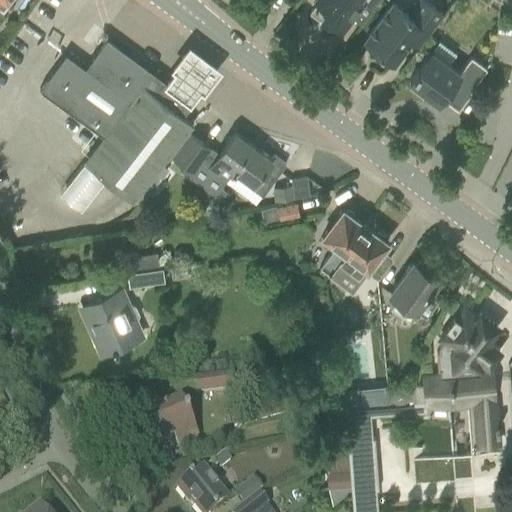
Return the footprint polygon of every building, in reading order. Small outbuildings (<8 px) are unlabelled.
[(342,29),(362,2),(372,9),(378,0),(314,0),(317,2),(310,10),(320,18),(322,14),(342,29)] [(425,0),(417,0),(416,3),(409,13),(392,1),(367,34),(376,41),(372,45),(376,48),(375,51),(386,59),(388,57),(393,61),(410,38),(419,45),(443,13),(425,0)] [(192,122),(182,115),(195,98),(194,97),(193,98),(192,98),(166,80),(106,37),(84,67),(65,52),(39,88),(103,135),(84,161),(132,199),(153,172),(192,122)] [(194,97),(195,98),(200,90),(204,92),(222,68),(188,43),(170,67),(174,70),(166,80),(192,98),(193,98),(194,97)] [(470,55),(458,71),(431,50),(418,68),(417,67),(413,72),(414,73),(409,79),(411,81),(409,84),(422,94),(424,90),(432,96),(434,93),(440,98),(441,96),(457,108),(471,90),(469,89),(486,67),(470,55)] [(211,147),(189,130),(170,156),(192,172),(211,147)] [(225,180),(228,175),(251,144),(234,131),(208,167),(225,180)] [(274,155),(271,158),(251,144),(228,175),(231,178),(236,171),(253,183),(261,172),(273,181),(286,163),(274,155)] [(138,204),(159,177),(153,172),(132,199),(138,204)] [(275,201),(310,194),(306,173),(289,176),(290,182),(272,186),(275,201)] [(229,191),(221,185),(212,196),(220,202),(229,191)] [(299,217),(296,200),(277,204),(280,221),(299,217)] [(329,272),(365,224),(342,207),(322,234),(335,244),(320,265),(329,272)] [(365,224),(329,272),(339,279),(339,278),(345,269),(359,280),(367,268),(377,275),(390,257),(380,250),(388,240),(365,224)] [(416,310),(423,300),(428,294),(432,296),(434,293),(430,290),(438,280),(412,261),(390,291),(416,310)] [(128,272),(130,285),(165,280),(163,267),(128,272)] [(121,288),(100,297),(82,305),(89,321),(92,320),(96,328),(92,330),(95,336),(93,337),(101,355),(113,350),(114,352),(117,351),(114,346),(142,334),(136,322),(139,314),(135,305),(128,303),(121,288)] [(464,305),(458,313),(455,311),(446,323),(448,325),(441,333),(444,335),(440,340),(444,341),(438,348),(438,352),(436,352),(437,368),(440,368),(440,374),(423,375),(423,382),(411,383),(413,402),(425,402),(425,404),(430,404),(430,401),(448,400),(448,403),(480,400),(481,414),(496,413),(492,371),(483,371),(501,347),(488,338),(498,325),(480,311),(477,315),(464,305)] [(198,393),(241,387),(239,373),(197,380),(198,393)] [(395,386),(390,391),(391,399),(396,403),(404,403),(408,397),(408,390),(402,385),(402,383),(395,383),(395,386)] [(177,445),(195,437),(187,417),(189,416),(181,398),(159,407),(155,399),(128,411),(136,428),(148,423),(157,444),(173,436),(177,445)] [(350,440),(365,439),(363,408),(348,409),(350,440)] [(197,511),(212,511),(219,507),(227,500),(202,469),(176,489),(188,503),(189,502),(197,511)] [(243,506),(257,495),(262,491),(253,480),(234,495),(243,506)] [(370,511),(369,488),(352,490),(353,511),(370,511)] [(270,511),(267,508),(257,495),(243,506),(235,511),(270,511)]
